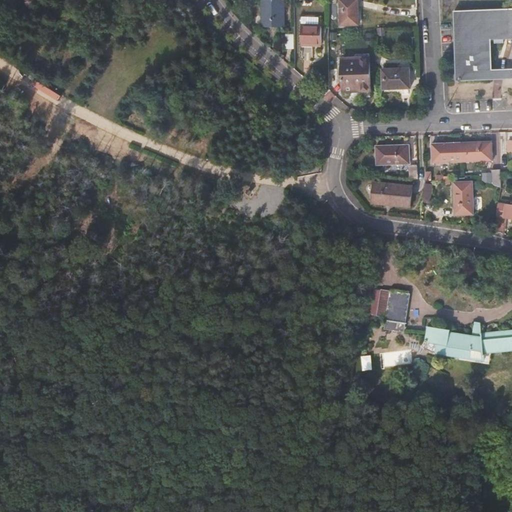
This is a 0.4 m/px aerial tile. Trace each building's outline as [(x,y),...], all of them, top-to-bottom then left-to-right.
[(263,26),(284,27),(284,0),(263,0),(263,26)] [(338,0),(339,25),(358,24),(357,0),(338,0)] [(511,8),(455,11),(458,21),(454,21),(458,32),(456,32),(459,41),(456,41),(459,50),(456,50),(459,78),(458,78),(458,80),(490,79),(489,40),(492,40),(492,43),(501,42),(501,39),(511,38),(511,8)] [(301,26),(301,45),(321,45),(322,26),(301,26)] [(343,54),(344,31),(334,31),(333,54),(343,54)] [(312,50),(302,49),(302,58),(312,59),(312,50)] [(408,69),(381,70),(382,89),(409,88),(408,69)] [(340,72),(341,91),(369,90),(368,70),(340,72)] [(462,142),(462,161),(492,160),(491,141),(462,142)] [(433,162),(462,161),(462,142),(432,143),(433,162)] [(374,145),(375,164),(408,163),(408,144),(374,145)] [(493,186),(501,187),(500,169),(492,169),(493,186)] [(373,185),(372,203),(411,206),(412,185),(390,183),(390,186),(373,185)] [(454,183),(455,217),(474,215),(473,183),(454,183)] [(495,231),(502,232),(504,216),(511,217),(511,204),(499,203),(495,231)] [(407,294),(389,291),(384,327),(402,329),(407,294)] [(472,334),(483,335),(480,323),(474,322),(472,334)] [(481,353),(489,352),(511,349),(511,330),(510,331),(510,332),(483,335),(472,334),(472,335),(449,332),(450,329),(428,326),(426,336),(421,347),(423,348),(426,343),(436,344),(435,352),(467,357),(467,355),(469,355),(470,351),(481,353)] [(414,356),(424,359),(426,352),(417,348),(414,356)] [(387,364),(409,363),(408,352),(386,353),(387,364)] [(362,355),(363,370),(373,369),(371,354),(362,355)]
